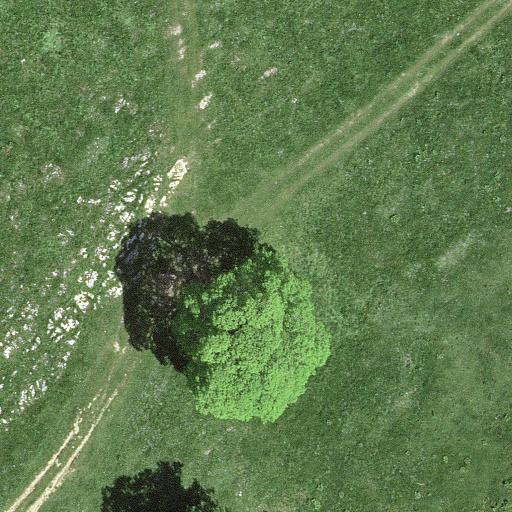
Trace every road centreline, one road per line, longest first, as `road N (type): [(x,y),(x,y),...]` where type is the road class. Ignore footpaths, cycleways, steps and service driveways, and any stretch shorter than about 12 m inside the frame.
road 1 (track): [(166,298),(509,0)]
road 2 (track): [(177,0),(185,101),(166,298)]
road 3 (track): [(22,511),(64,462),(166,298)]
